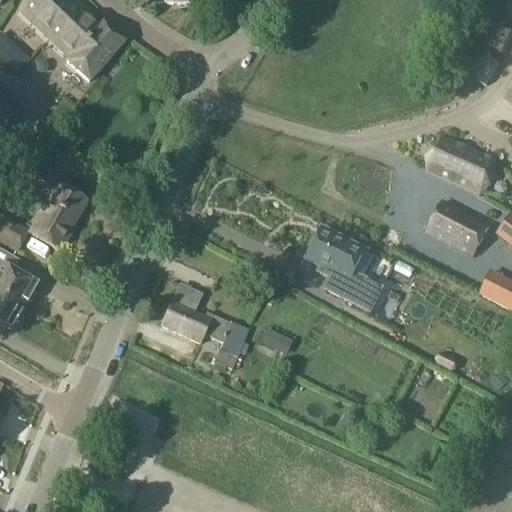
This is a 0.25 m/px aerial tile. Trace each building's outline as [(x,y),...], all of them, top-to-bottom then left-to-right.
[(69,60),(66,63),(88,83),(124,44),(102,24),(100,27),(70,0),(28,0),(18,12),(69,60)] [(226,13),(220,21),(226,25),(231,17),(226,13)] [(202,31),(216,35),(221,19),(207,14),(202,31)] [(428,174),(478,196),(488,188),(493,177),(491,161),(444,141),(431,149),(426,161),(428,174)] [(0,167),(9,152),(0,146),(0,167)] [(84,205),(57,190),(30,238),(56,254),(84,205)] [(427,233),(473,257),(488,227),(442,204),(427,233)] [(511,217),(497,237),(511,247),(511,217)] [(27,236),(0,220),(0,244),(16,254),(27,236)] [(323,233),(308,261),(323,269),(320,276),(329,281),(323,292),(370,316),(383,291),(364,281),(375,260),(323,233)] [(0,296),(26,312),(34,297),(31,295),(35,288),(22,280),(28,270),(0,252),(0,296)] [(202,336),(203,320),(192,315),(201,296),(179,287),(161,328),(199,345),(202,336)] [(494,305),(511,314),(511,300),(500,294),(494,305)] [(26,312),(0,296),(0,326),(9,332),(14,325),(17,327),(26,312)] [(228,326),(211,318),(211,317),(206,315),(203,320),(202,336),(222,345),(212,367),(222,372),(223,369),(229,372),(236,356),(245,359),(249,348),(241,345),(246,331),(229,324),(228,326)] [(259,345),(272,351),(279,337),(266,331),(259,345)] [(509,382),(501,373),(489,384),(497,393),(509,382)] [(487,405),(478,424),(491,430),(499,411),(487,405)]
